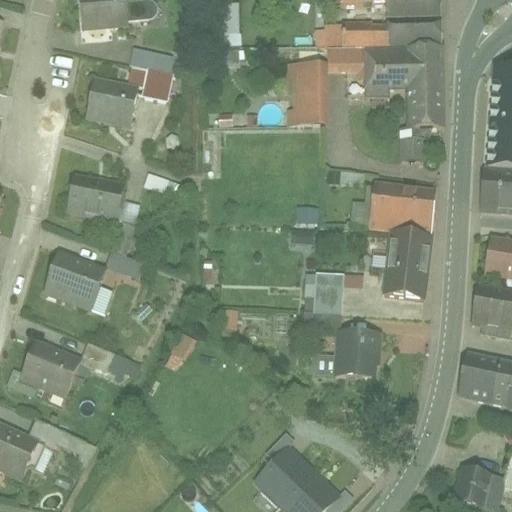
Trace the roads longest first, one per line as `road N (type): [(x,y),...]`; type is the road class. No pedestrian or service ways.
road 1 (tertiary): [(464,105),(427,431),(414,467),(377,511)]
road 2 (residential): [(44,0),(33,54),(38,151),(0,321)]
